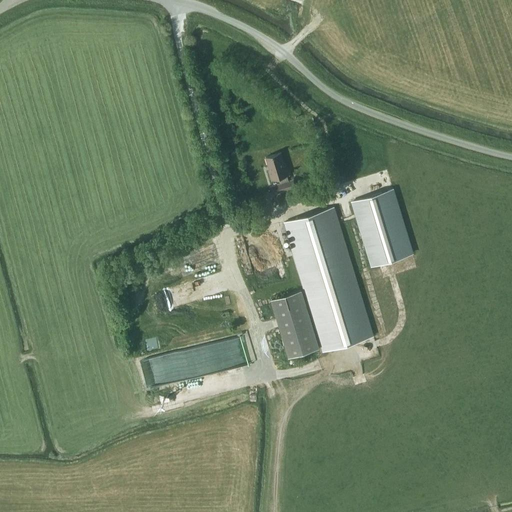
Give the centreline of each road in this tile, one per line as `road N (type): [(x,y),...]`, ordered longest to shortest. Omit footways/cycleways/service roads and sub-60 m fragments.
road 1 (unclassified): [(161,0),(254,32),(351,104),(511,157)]
road 2 (track): [(230,233),(231,262),(270,375),(390,337),(402,313),(389,267)]
